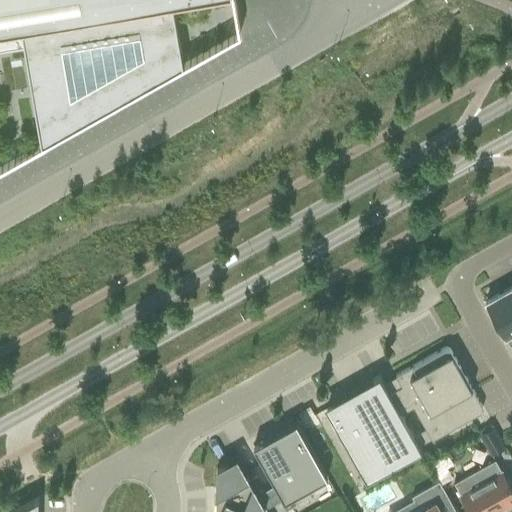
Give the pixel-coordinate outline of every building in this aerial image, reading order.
[(0,0),(0,27),(20,24),(41,146),(183,66),(171,0),(0,0)] [(511,299),(506,289),(485,301),(510,344),(511,342),(511,299)] [(389,393),(401,413),(413,407),(432,440),(479,413),(480,413),(480,412),(481,412),(481,411),(482,411),(482,410),(482,409),(482,408),(482,407),(482,406),(481,406),(450,350),(450,349),(449,349),(448,349),(448,348),(447,348),(446,348),(445,348),(444,348),(443,348),(395,375),(402,386),(389,393)] [(344,397),(327,407),(334,420),(332,421),(366,481),(422,450),(401,413),(389,393),(379,375),(372,379),(373,380),(344,397)] [(296,422),(252,446),(284,502),(327,477),(296,422)] [(504,447),(493,427),(479,434),(491,455),(504,447)] [(452,474),(446,452),(429,456),(435,479),(452,474)] [(268,511),(237,456),(216,468),(215,489),(215,493),(215,497),(214,497),(214,506),(214,510),(213,511),(268,511)] [(511,502),(511,489),(495,459),(454,483),(470,511),(503,511),(502,508),(511,502)] [(446,494),(439,481),(412,496),(420,511),(417,511),(440,511),(434,501),(446,494)] [(38,511),(38,497),(11,511),(38,511)]
